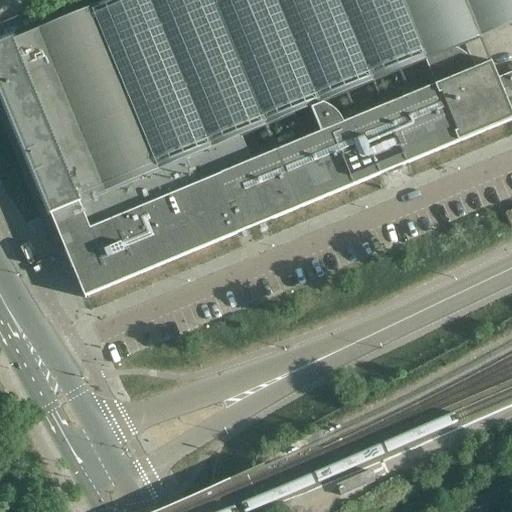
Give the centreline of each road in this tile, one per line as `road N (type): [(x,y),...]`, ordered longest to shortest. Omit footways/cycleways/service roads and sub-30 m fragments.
road 1 (unclassified): [(37,359),(511,162)]
road 2 (unclassified): [(99,466),(511,268)]
road 3 (tertiary): [(99,466),(37,359)]
